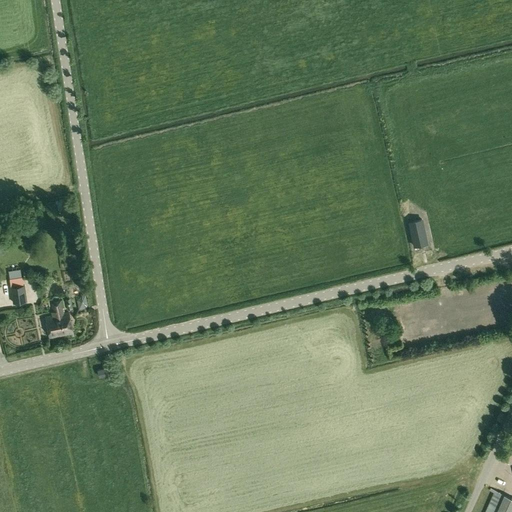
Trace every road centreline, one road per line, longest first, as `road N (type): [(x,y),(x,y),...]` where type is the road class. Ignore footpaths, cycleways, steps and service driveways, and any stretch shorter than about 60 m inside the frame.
road 1 (tertiary): [(106,345),(511,252)]
road 2 (unclassified): [(106,345),(57,0)]
